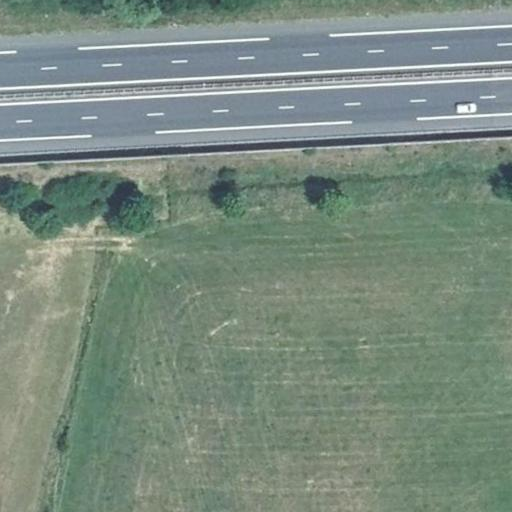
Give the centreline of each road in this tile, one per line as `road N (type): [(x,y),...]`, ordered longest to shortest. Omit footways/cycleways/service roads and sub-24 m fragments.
road 1 (motorway): [(0,128),(511,102)]
road 2 (motorway): [(511,49),(0,75)]
